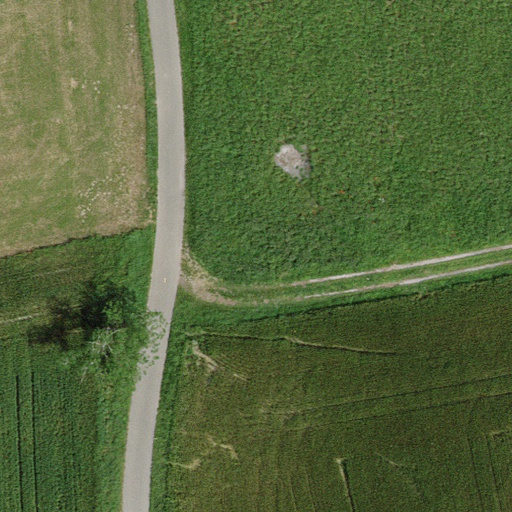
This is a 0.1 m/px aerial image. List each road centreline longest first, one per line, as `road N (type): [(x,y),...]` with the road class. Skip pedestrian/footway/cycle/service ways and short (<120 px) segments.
road 1 (track): [(161,0),(172,210),(138,511)]
road 2 (track): [(168,269),(235,295),(272,294),(511,253)]
